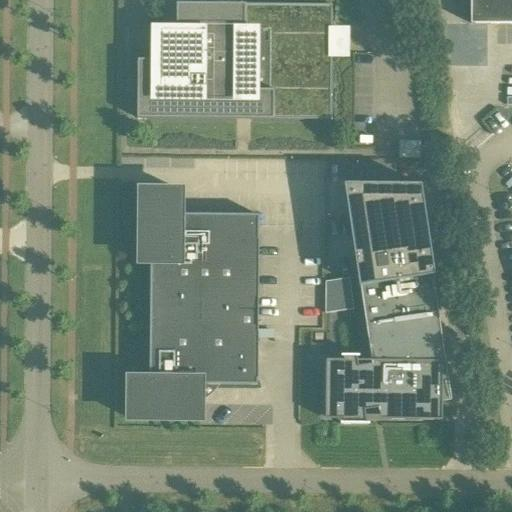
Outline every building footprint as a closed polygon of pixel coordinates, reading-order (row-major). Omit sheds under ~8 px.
[(511,0),(470,0),(470,24),(511,24),(511,0)] [(137,60),(137,119),(330,121),(332,5),(176,4),(176,32),(160,32),(160,60),(137,60)] [(338,59),(360,59),(361,29),(339,28),(338,59)] [(399,141),(399,159),(421,159),(422,141),(399,141)] [(451,400),(432,275),(433,275),(420,186),(343,185),(358,287),(360,287),(372,365),(359,367),(357,356),(343,356),(343,360),(325,360),(325,420),(342,420),(342,424),(367,424),(364,411),(378,409),(380,421),(442,421),(442,401),(451,400)] [(129,379),(129,419),(200,420),(200,386),(257,386),(259,216),(180,215),(181,191),(141,191),(140,263),(150,263),(149,379),(129,379)] [(354,314),(349,279),(325,282),(325,314),(354,314)]
